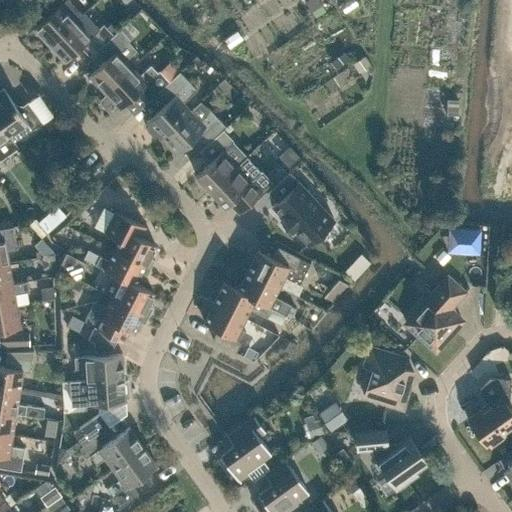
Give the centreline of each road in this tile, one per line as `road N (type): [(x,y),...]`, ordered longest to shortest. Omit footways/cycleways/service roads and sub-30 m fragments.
road 1 (residential): [(224,511),(155,414),(148,376),(208,250),(201,225),(136,160),(105,145),(21,58),(0,57)]
road 2 (residential): [(467,479),(438,402),(440,375),(457,348),(511,337)]
road 3 (track): [(386,0),(377,111),(342,150)]
